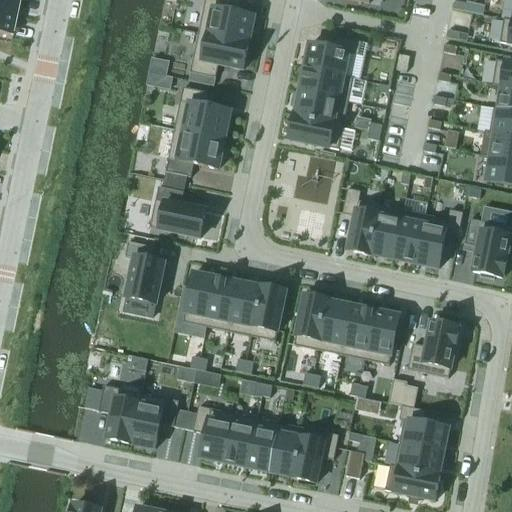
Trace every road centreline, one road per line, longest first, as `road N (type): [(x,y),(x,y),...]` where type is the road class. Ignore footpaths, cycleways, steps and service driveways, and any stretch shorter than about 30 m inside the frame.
road 1 (residential): [(467,511),(501,315),(491,305),(265,255),(245,232),(293,0)]
road 2 (residential): [(0,449),(296,511)]
road 3 (residential): [(0,280),(61,0)]
